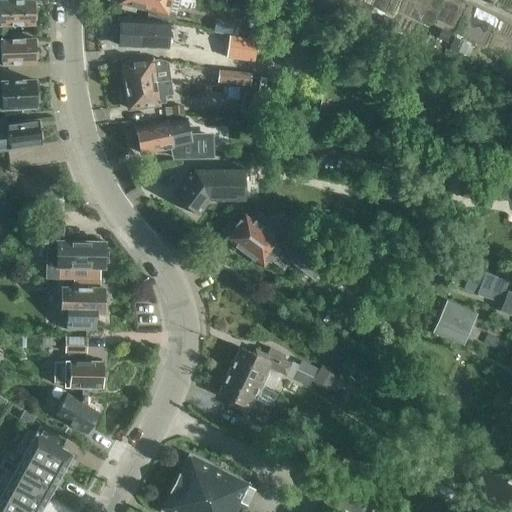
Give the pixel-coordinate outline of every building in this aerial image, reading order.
[(37,13),(35,11),(35,0),(0,0),(0,25),(35,25),(35,22),(37,19),(37,13)] [(159,7),(160,0),(121,0),(121,3),(139,7),(141,9),(144,8),(149,9),(148,16),(170,21),(173,9),(165,7),(165,9),(159,7)] [(216,31),(239,33),(241,20),(217,18),(216,31)] [(119,49),(167,51),(168,27),(120,25),(119,49)] [(242,53),(245,38),(218,34),(215,54),(241,58),(242,53)] [(263,57),(266,40),(246,36),(246,38),(245,38),(242,53),(263,57)] [(38,58),(38,52),(36,49),(36,39),(0,39),(0,64),(36,64),(36,60),(38,58)] [(163,81),(160,60),(152,61),(152,60),(147,61),(144,60),(141,62),(123,64),(125,74),(123,76),(125,87),(163,81)] [(219,71),(217,85),(251,88),(252,74),(219,71)] [(38,95),(36,93),(36,81),(0,82),(0,108),(2,108),(37,107),(37,104),(39,101),(38,95)] [(166,103),(163,81),(125,87),(126,97),(128,98),(130,109),(147,106),(151,107),(153,105),(158,105),(158,104),(166,103)] [(310,110),(314,90),(276,83),(272,103),(310,110)] [(187,136),(183,119),(136,130),(138,140),(137,142),(138,148),(141,150),(141,153),(171,147),(189,143),(187,136)] [(43,139),(42,132),(40,131),(39,120),(5,124),(5,127),(0,127),(0,149),(8,149),(42,144),(41,141),(43,139)] [(214,135),(187,136),(189,143),(171,147),(173,161),(214,159),(214,135)] [(489,182),(492,165),(413,150),(410,167),(489,182)] [(245,201),(245,169),(194,169),(173,196),(199,216),(210,201),(245,201)] [(326,253),(275,215),(264,229),(245,215),(228,237),(253,256),(254,259),(258,263),(262,263),(264,264),(269,258),(284,269),(290,261),(299,268),(305,260),(315,268),(326,253)] [(108,263),(109,248),(105,248),(105,242),(63,241),(63,231),(47,231),(47,267),(105,268),(105,263),(108,263)] [(499,303),(507,283),(468,268),(461,289),(499,303)] [(74,287),(75,280),(60,280),(59,289),(67,289),(72,289),(72,287),(74,287)] [(107,301),(104,299),(104,288),(74,287),(72,287),(72,289),(67,289),(66,313),(104,314),(104,312),(107,310),(107,301)] [(511,291),(508,290),(499,312),(511,317),(511,291)] [(476,317),(448,305),(434,335),(463,348),(476,317)] [(66,338),(66,354),(86,354),(86,339),(66,338)] [(287,376),(292,366),(282,361),(285,355),(271,348),(267,354),(255,348),(253,353),(241,348),(236,358),(234,357),(228,370),(259,385),(268,367),(287,376)] [(67,394),(55,415),(88,434),(99,413),(87,406),(88,388),(102,388),(102,386),(105,384),(105,375),(102,373),(103,362),(66,361),(65,387),(82,388),(82,403),(67,394)] [(329,390),(339,377),(323,365),(313,378),(329,390)] [(250,403),(259,385),(228,370),(221,382),(224,384),(219,394),(230,400),(228,404),(263,422),(268,412),(250,403)] [(16,451),(23,455),(23,454),(61,475),(73,454),(61,448),(64,441),(39,426),(35,433),(28,430),(16,451)] [(310,463),(318,445),(293,433),(284,451),(310,463)] [(23,454),(23,455),(17,466),(4,459),(0,465),(0,466),(5,470),(50,495),(61,475),(23,454)] [(163,511),(236,511),(250,484),(190,454),(162,511),(163,511)] [(40,511),(50,495),(5,470),(4,474),(0,479),(0,493),(33,511),(40,511)] [(358,511),(366,497),(367,494),(324,475),(315,494),(351,511),(358,511)] [(33,511),(0,493),(0,511),(33,511)]
